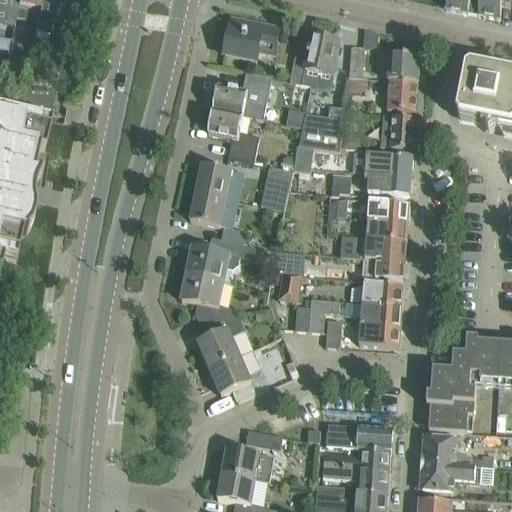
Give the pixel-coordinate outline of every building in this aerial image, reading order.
[(18,8),(19,0),(8,0),(6,0),(5,5),(18,8)] [(40,13),(42,0),(19,0),(18,8),(17,14),(16,21),(25,23),(28,10),(40,13)] [(85,5),(85,0),(42,0),(40,13),(35,33),(50,37),(56,13),(63,14),(65,0),(70,0),(70,1),(85,5)] [(468,17),(470,0),(447,0),(445,13),(468,17)] [(479,0),(478,18),(501,22),(501,0),(479,0)] [(16,21),(17,14),(6,12),(3,25),(14,27),(16,21)] [(225,59),(256,65),(258,55),(275,58),(280,34),(232,24),(225,59)] [(312,41),(311,48),(305,74),(333,80),(336,66),(340,47),(312,41)] [(302,89),(305,74),(311,48),(299,46),(290,86),(302,89)] [(418,87),(421,53),(403,51),(403,59),(391,58),(389,85),(391,85),(418,87)] [(352,52),(350,82),(363,83),(366,53),(352,52)] [(511,78),(500,77),(501,76),(493,75),(493,76),(472,72),(467,75),(467,79),(465,78),(463,85),(464,86),(460,107),(459,107),(458,114),(460,114),(459,118),(462,122),(483,126),(482,131),(486,132),(490,137),(496,134),(499,134),(505,142),(511,143),(511,78)] [(272,82),(266,80),(247,76),(243,95),(219,90),(214,113),(243,120),(263,125),(272,82)] [(42,84),(31,82),(26,109),(52,115),(56,97),(51,96),(52,91),(41,89),(42,84)] [(368,83),(363,83),(350,82),(349,94),(366,96),(368,83)] [(416,117),(418,87),(391,85),(388,115),(416,117)] [(0,93),(0,111),(18,116),(21,98),(0,93)] [(38,121),(0,112),(0,258),(3,259),(2,261),(4,261),(4,260),(16,262),(22,236),(26,237),(29,232),(31,229),(32,227),(33,225),(33,223),(34,220),(34,218),(34,215),(34,213),(34,210),(33,204),(32,204),(31,202),(28,197),(32,179),(34,179),(40,153),(44,154),(51,124),(39,121),(40,120),(38,119),(38,121)] [(239,137),(243,120),(214,113),(209,138),(233,143),(229,162),(255,167),(260,141),(239,137)] [(330,114),(329,123),(306,119),(299,150),(298,151),(310,153),(342,158),(344,134),(345,116),(330,114)] [(413,154),(416,122),(383,120),(380,152),(413,154)] [(306,177),(310,153),(298,151),(294,175),(306,177)] [(412,181),(413,161),(355,157),(353,176),(366,177),(412,181)] [(231,175),(222,173),(202,169),(197,196),(226,203),(231,175)] [(411,200),(412,181),(366,177),(366,183),(369,183),(368,196),(382,197),(382,198),(411,200)] [(337,179),(335,199),(339,200),(339,198),(353,199),(354,181),(337,179)] [(285,217),(290,193),(266,188),(261,213),(285,217)] [(220,231),(226,203),(197,196),(191,225),(220,231)] [(349,202),(339,204),(330,206),(329,222),(338,223),(338,220),(347,221),(349,202)] [(409,226),(410,207),(369,204),(368,222),(409,226)] [(407,245),(409,226),(368,222),(366,242),(407,245)] [(223,231),(220,244),(242,248),(244,248),(247,236),(223,231)] [(278,252),(292,254),(295,233),(282,231),(278,252)] [(406,265),(407,245),(366,242),(366,251),(352,250),(351,262),(365,263),(378,264),(378,263),(406,265)] [(242,248),(220,244),(218,243),(215,257),(193,252),(188,278),(222,286),(230,288),(233,273),(237,270),(238,262),(242,248)] [(271,277),(272,277),(283,278),(286,257),(273,255),(271,277)] [(404,285),(406,265),(378,263),(378,264),(365,263),(363,282),(404,285)] [(327,282),(344,284),(345,275),(328,273),(327,282)] [(300,280),(283,278),(272,277),(271,288),(282,289),(281,305),(298,306),(300,280)] [(217,309),(222,286),(188,278),(182,305),(204,309),(203,314),(196,318),(201,329),(221,320),(221,319),(236,317),(236,314),(217,309)] [(402,311),(404,289),(365,286),(365,289),(351,288),(350,307),(363,308),(402,311)] [(339,319),(340,307),(312,304),(311,312),(309,336),(323,337),(325,317),(339,319)] [(401,332),(402,311),(363,308),(362,328),(401,332)] [(309,336),(311,312),(298,311),(296,335),(309,336)] [(243,334),(236,317),(221,319),(221,320),(201,329),(201,331),(205,329),(210,341),(198,346),(210,372),(239,359),(231,341),(243,334)] [(328,325),(327,337),(326,351),(340,352),(342,326),(328,325)] [(399,352),(401,332),(362,328),(360,349),(399,352)] [(500,387),(502,349),(479,347),(479,344),(468,343),(467,359),(454,358),(453,376),(472,377),(472,379),(481,380),(481,386),(500,387)] [(511,349),(502,349),(500,387),(511,387),(511,349)] [(252,353),(239,359),(210,372),(222,400),(234,395),(238,407),(270,393),(261,372),(252,353)] [(471,394),(472,379),(472,377),(453,376),(434,374),(432,399),(428,399),(427,410),(431,410),(429,435),(468,437),(469,420),(475,420),(477,395),(471,394)] [(391,454),(393,434),(321,429),(320,449),(328,449),(360,452),(391,454)] [(320,447),(321,435),(309,434),(308,446),(320,447)] [(280,455),(283,441),(249,435),(246,448),(280,455)] [(457,458),(458,444),(424,441),(423,467),(472,470),(476,471),(479,471),(493,472),(493,464),(472,463),(473,459),(457,458)] [(390,474),(391,454),(360,452),(359,460),(325,458),(324,469),(328,469),(390,474)] [(270,487),(275,461),(227,453),(223,478),(256,484),(270,487)] [(478,488),(479,471),(476,471),(472,470),(423,467),(420,494),(453,497),(454,487),(478,488)] [(388,498),(390,474),(328,469),(324,469),(323,481),(357,484),(356,492),(356,496),(388,498)] [(262,511),(251,510),(256,484),(223,478),(218,504),(236,507),(234,511),(262,511)] [(387,511),(388,498),(356,496),(356,504),(344,504),(345,490),(317,488),(315,511),(387,511)]
